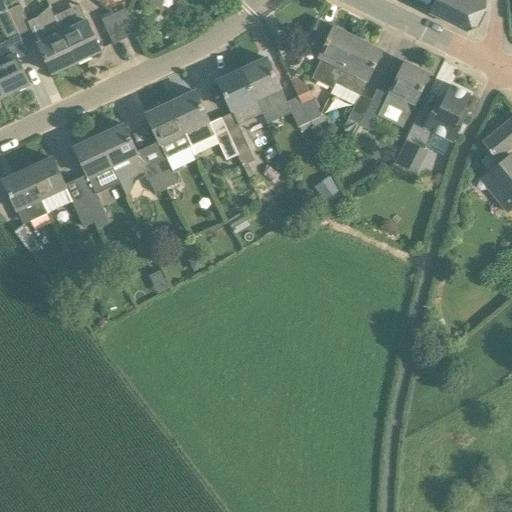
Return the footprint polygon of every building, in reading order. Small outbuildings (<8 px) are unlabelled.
[(437,0),(431,14),(467,32),(478,28),(486,12),(486,0),(437,0)] [(76,62),(55,18),(54,16),(51,11),(27,22),(19,5),(8,11),(19,35),(31,30),(51,74),(76,62)] [(82,13),(79,5),(54,16),(55,18),(76,62),(100,51),(82,13)] [(137,34),(126,9),(114,15),(125,39),(137,34)] [(8,11),(0,14),(0,23),(8,41),(19,35),(8,11)] [(114,45),(125,39),(114,15),(102,20),(114,45)] [(334,88),(337,83),(358,40),(333,28),(319,21),(310,38),(324,46),(318,57),(326,61),(317,80),(334,88)] [(337,83),(360,94),(360,93),(362,94),(382,51),(358,40),(337,83)] [(0,88),(4,96),(29,85),(15,55),(0,61),(0,88)] [(242,70),(261,111),(285,99),(267,59),(242,70)] [(371,129),(378,114),(385,101),(411,113),(430,72),(405,60),(393,86),(381,81),(373,99),(361,124),(371,129)] [(221,118),(238,156),(244,167),(255,161),(237,122),(261,111),(242,70),(218,82),(232,113),(221,118)] [(425,150),(426,146),(446,156),(468,111),(463,109),(470,95),(451,86),(444,99),(440,97),(430,117),(420,112),(406,141),(425,150)] [(228,161),(238,156),(221,118),(210,124),(195,92),(171,103),(191,148),(192,147),(190,143),(214,132),(228,161)] [(309,93),(298,97),(310,123),(321,117),(310,92),(309,93)] [(373,99),(362,94),(360,93),(360,94),(348,118),(361,124),(373,99)] [(299,127),(310,123),(298,97),(287,103),(298,128),(299,127)] [(146,115),(167,159),(168,159),(191,148),(171,103),(146,115)] [(488,172),(486,174),(479,180),(507,214),(511,209),(511,159),(506,152),(511,147),(511,119),(483,143),(491,153),(480,162),(488,172)] [(120,182),(144,171),(145,170),(145,169),(124,125),(99,137),(113,166),(113,167),(120,182)] [(88,176),(89,178),(96,192),(97,194),(120,183),(120,182),(113,167),(113,166),(99,137),(75,148),(88,176)] [(49,214),(73,203),(73,202),(52,159),(28,170),(49,214)] [(167,159),(155,164),(166,189),(178,184),(171,167),(167,159)] [(144,171),(147,176),(155,194),(166,189),(155,164),(145,169),(145,170),(144,171)] [(28,170),(3,181),(17,211),(22,221),(29,218),(31,222),(49,214),(28,170)] [(84,197),(95,222),(98,229),(110,223),(97,194),(96,192),(89,178),(88,176),(76,181),(84,197)] [(84,227),(95,222),(84,197),(73,202),(73,203),(84,227)] [(41,246),(25,224),(15,232),(31,254),(41,246)]
